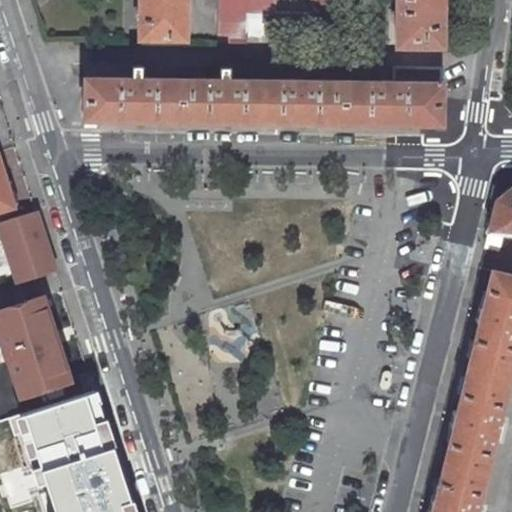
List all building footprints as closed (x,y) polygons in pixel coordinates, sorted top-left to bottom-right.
[(139,0),(138,37),(185,38),(185,0),(139,0)] [(219,0),(219,42),(246,42),(247,12),(274,12),(274,0),(219,0)] [(311,0),(311,13),(339,13),(339,0),(311,0)] [(397,4),(396,44),(441,45),(442,11),(443,11),(443,0),(393,0),(393,4),(397,4)] [(132,76),(132,64),(85,63),(84,118),(131,118),(132,76)] [(137,76),(132,76),(131,118),(131,119),(143,120),(143,119),(219,120),(219,121),(231,121),(231,120),(293,121),(293,122),(305,122),(305,121),(381,122),(381,123),(393,123),(393,122),(440,122),(441,68),(394,67),(394,79),(389,79),(389,78),(381,78),(381,81),(301,80),(301,77),(293,77),(293,80),(233,79),(233,76),(225,76),(225,79),(144,78),(144,75),(137,75),(137,76)] [(0,208),(13,205),(0,164),(0,208)] [(511,234),(511,187),(497,199),(488,232),(502,233),(511,234)] [(0,229),(18,283),(56,271),(36,210),(0,221),(0,229)] [(498,249),(502,233),(488,232),(485,245),(498,249)] [(479,511),(480,510),(476,509),(494,435),(498,436),(502,422),(498,420),(511,361),(511,273),(491,269),(483,305),(479,304),(475,320),(479,321),(457,410),(453,409),(449,425),(453,425),(435,498),(431,497),(427,511),(479,511)] [(43,296),(0,309),(0,334),(7,355),(57,338),(54,332),(56,332),(45,297),(43,297),(43,296)] [(70,380),(57,338),(7,355),(20,396),(70,380)] [(34,412),(48,465),(93,453),(79,400),(34,412)] [(120,511),(115,491),(58,507),(59,511),(120,511)]
